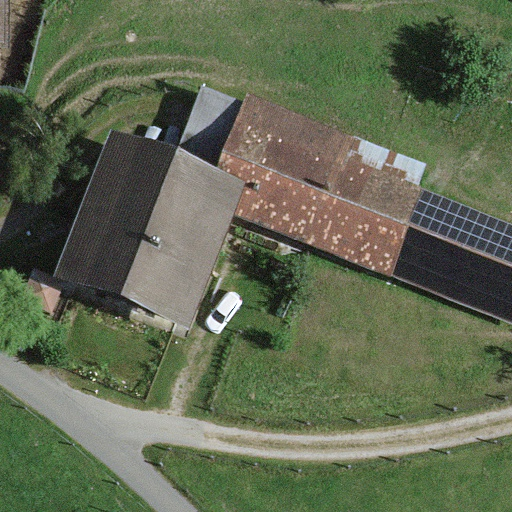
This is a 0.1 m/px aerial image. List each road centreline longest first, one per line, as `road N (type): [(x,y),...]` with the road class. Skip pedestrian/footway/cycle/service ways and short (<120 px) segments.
road 1 (track): [(95,435),(328,456),(452,446),(511,426)]
road 2 (unclassified): [(0,363),(95,435),(175,511)]
